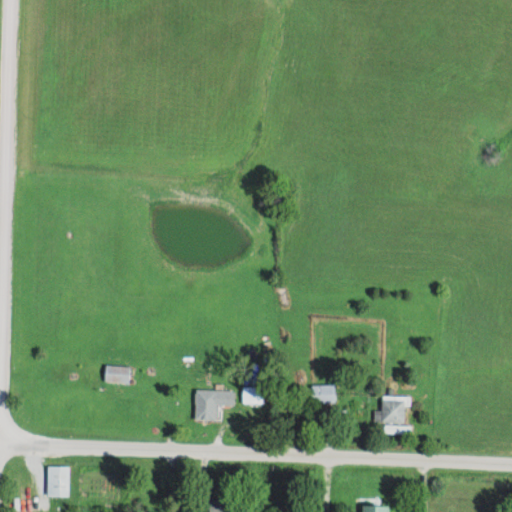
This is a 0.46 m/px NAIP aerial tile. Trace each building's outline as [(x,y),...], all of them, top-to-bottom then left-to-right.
[(109,382),(132,382),(132,366),(109,366),(109,382)] [(340,403),(340,384),(316,384),(316,403),(340,403)] [(239,405),(239,390),(199,390),(199,420),(221,420),(221,405),(239,405)] [(412,395),(382,395),(382,423),(412,423),(412,395)] [(51,496),(73,496),(73,466),(51,466),(51,496)] [(212,511),(245,511),(246,499),(212,499),(212,511)]
